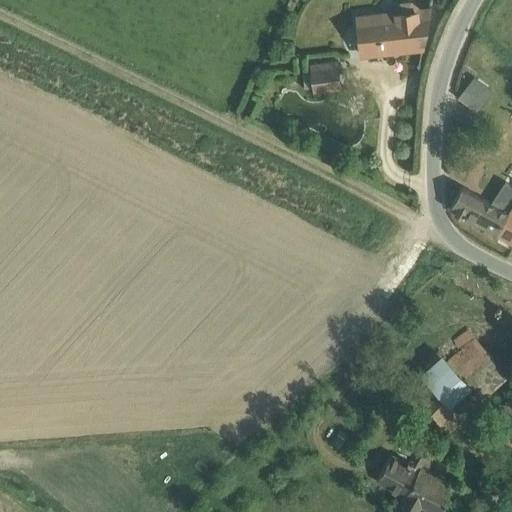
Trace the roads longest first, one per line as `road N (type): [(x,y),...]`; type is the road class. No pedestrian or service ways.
road 1 (track): [(0,15),(443,231)]
road 2 (unclassified): [(476,0),(443,72),(435,204),(454,241),(511,273)]
